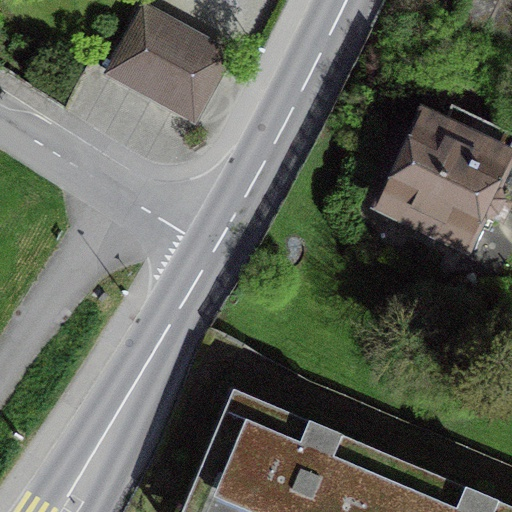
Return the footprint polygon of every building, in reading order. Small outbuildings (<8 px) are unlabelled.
[(511,0),(467,0),(450,36),(511,65),(511,0)] [(111,73),(193,118),(227,57),(145,12),(111,73)] [(383,197),(383,207),(389,215),(399,215),(464,247),(479,215),(492,222),(505,196),(491,190),(511,147),(511,135),(493,126),(482,148),(424,120),(390,192),(383,197)] [(182,511),(383,511),(404,465),(233,393),(182,511)] [(511,511),(511,510),(404,465),(383,511),(511,511)]
